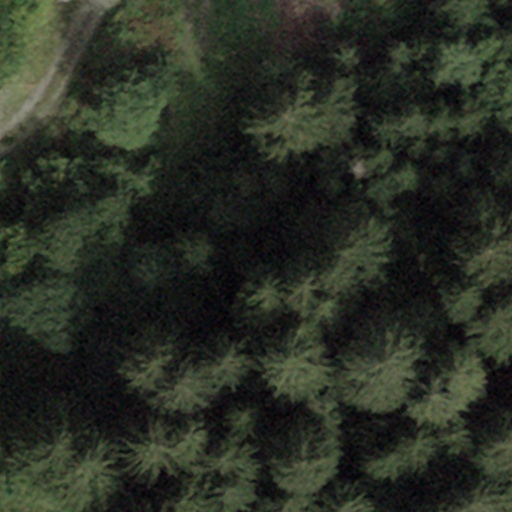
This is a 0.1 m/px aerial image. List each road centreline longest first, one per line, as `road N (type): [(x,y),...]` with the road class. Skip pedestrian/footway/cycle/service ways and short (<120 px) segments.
road 1 (track): [(0,402),(94,285),(162,169),(193,82),(205,29),(201,0)]
road 2 (track): [(81,0),(73,62),(41,113),(0,148)]
